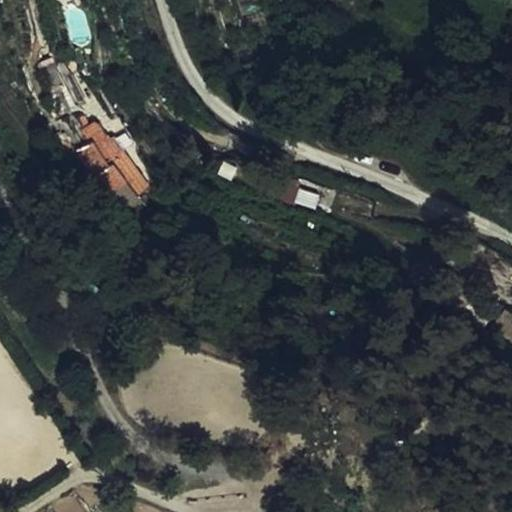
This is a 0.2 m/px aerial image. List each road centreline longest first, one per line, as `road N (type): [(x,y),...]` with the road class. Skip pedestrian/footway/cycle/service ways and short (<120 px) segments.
road 1 (unclassified): [(161,0),(195,86),(229,120),(511,243)]
road 2 (track): [(181,511),(83,475),(20,511)]
